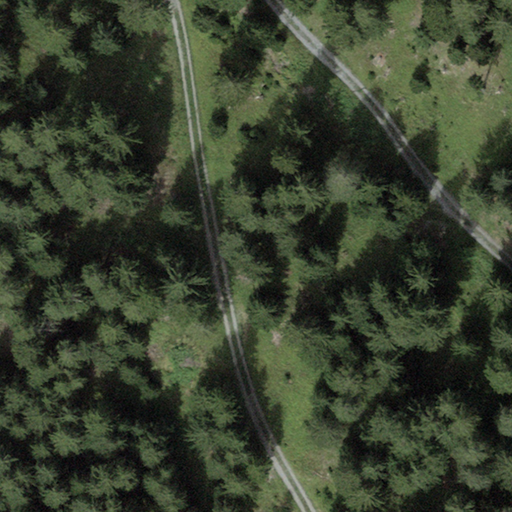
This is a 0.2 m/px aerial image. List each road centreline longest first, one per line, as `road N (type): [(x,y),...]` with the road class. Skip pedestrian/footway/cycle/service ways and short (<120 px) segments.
road 1 (track): [(169,0),(240,366),(307,511)]
road 2 (track): [(511,268),(445,207),(269,0)]
